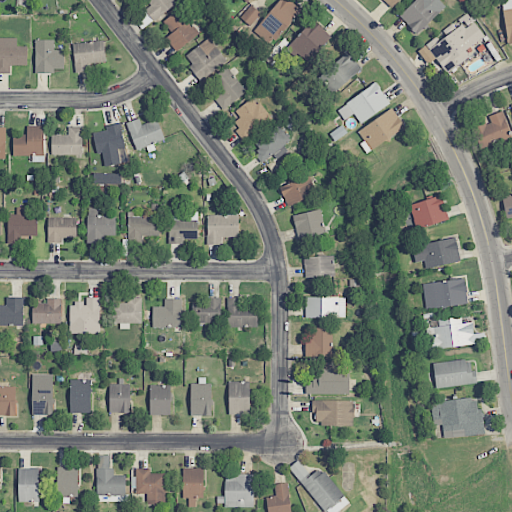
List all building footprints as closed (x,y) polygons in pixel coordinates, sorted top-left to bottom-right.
[(176,2),(174,0),(147,0),(152,5),(145,11),(154,22),(176,2)] [(280,0),(253,30),(270,46),(302,11),(289,0),(280,0)] [(383,0),(392,8),(399,0),(383,0)] [(446,7),(439,0),(415,0),(399,16),(417,35),(446,7)] [(511,0),(502,0),(507,43),(511,42),(511,0)] [(240,17),(250,26),(261,14),(251,5),(240,17)] [(165,38),(175,51),(199,35),(180,8),(163,21),(171,33),(165,38)] [(287,46),(304,64),(332,38),(315,20),(287,46)] [(485,36),(474,22),(465,28),(462,24),(440,40),(437,37),(418,51),(428,64),(436,58),(447,73),(469,58),(464,51),(485,36)] [(17,38),(0,37),(0,73),(11,73),(11,65),(27,66),(27,46),(17,46),(17,38)] [(186,56),(192,64),(188,66),(201,82),(227,61),(209,37),(186,56)] [(64,69),(64,50),(54,50),(54,39),(35,40),(36,73),(55,73),(55,69),(64,69)] [(75,72),(89,71),(89,63),(106,62),(104,40),(73,43),(75,72)] [(318,74),(331,93),(362,72),(349,53),(318,74)] [(213,98),(223,111),(247,92),(226,67),(210,80),(220,92),(213,98)] [(361,124),(390,103),(375,83),(337,110),(344,120),(354,114),(361,124)] [(235,111),(240,118),(232,123),(244,140),(272,120),(255,96),(235,111)] [(367,154),(405,127),(392,108),(358,132),(364,141),(360,144),(367,154)] [(480,150),(511,138),(502,111),(486,117),(486,119),(471,124),(480,150)] [(137,151),(147,147),(148,148),(165,141),(157,119),(142,125),(139,118),(126,123),(137,151)] [(94,133),(100,161),(127,154),(120,123),(105,126),(106,130),(94,133)] [(255,154),(261,163),(274,154),(277,159),(287,152),(283,145),(290,141),(279,125),(254,141),(260,150),(255,154)] [(44,156),(44,126),(27,126),(27,134),(13,134),(13,156),(44,156)] [(83,127),(68,126),(68,135),(52,135),(51,155),(82,155),(83,127)] [(92,183),(109,184),(109,173),(92,173),(92,183)] [(280,184),(285,204),(316,197),(311,176),(280,184)] [(511,192),(502,194),(506,218),(511,217),(511,192)] [(410,203),(415,228),(447,221),(442,196),(410,203)] [(116,216),(98,215),(98,208),(87,208),(87,243),(103,243),(104,236),(116,236),(116,216)] [(38,235),(37,209),(17,210),(17,214),(8,215),(8,243),(21,243),(21,236),(38,235)] [(298,240),(326,233),(320,209),(292,216),(298,240)] [(127,243),(142,244),(142,236),(159,236),(159,216),(142,216),(142,211),(128,211),(127,243)] [(198,212),(168,211),(168,243),(184,244),(184,239),(197,240),(198,212)] [(238,237),(239,215),(207,215),(206,245),(222,245),(222,237),(238,237)] [(63,242),(63,238),(77,238),(76,217),(47,218),(48,243),(63,242)] [(461,261),(456,237),(412,246),(416,262),(424,261),(426,268),(461,261)] [(305,277),(335,276),(334,255),(304,257),(305,277)] [(467,306),(466,280),(423,282),(425,307),(467,306)] [(0,325),(23,326),(23,297),(6,297),(6,306),(0,305),(0,325)] [(70,306),(69,334),(99,334),(100,298),(86,297),(86,306),(70,306)] [(221,323),(221,297),(200,298),(200,302),(191,302),(191,323),(221,323)] [(227,327),(257,328),(258,304),(239,304),(239,298),(227,297),(227,327)] [(305,317),(345,318),(345,297),(306,297),(305,317)] [(61,299),(47,298),(47,304),(33,303),(32,324),(61,324),(61,299)] [(141,298),(127,298),(127,303),(115,303),(115,329),(129,329),(129,323),(142,323),(141,298)] [(181,299),(164,299),(164,307),(152,307),(152,327),(181,328),(181,299)] [(429,350),(480,344),(478,333),(473,334),(472,322),(462,324),(461,317),(438,319),(439,327),(426,328),(429,350)] [(332,356),(332,327),(311,328),(311,340),(307,340),(307,357),(332,356)] [(477,383),(475,370),(471,370),(470,359),(433,363),(435,388),(477,383)] [(306,394),(349,394),(350,369),(314,369),(314,381),(306,381),(306,394)] [(32,415),(53,414),(52,374),(32,375),(32,415)] [(210,415),(210,378),(198,378),(198,383),(190,383),(191,415),(210,415)] [(71,413),(91,413),(90,380),(69,380),(71,413)] [(229,415),(250,414),(249,381),(228,382),(229,415)] [(130,384),(109,384),(109,412),(130,413),(130,384)] [(171,385),(150,385),(150,415),(170,415),(171,385)] [(16,386),(0,386),(0,415),(16,415),(16,386)] [(431,401),(433,426),(442,425),(443,437),(484,434),(482,408),(477,408),(477,398),(431,401)] [(354,425),(353,400),(314,401),(314,426),(354,425)] [(125,496),(126,476),(111,475),(111,455),(97,455),(96,495),(125,496)] [(324,511),(333,511),(347,501),(321,467),(310,475),(298,460),(289,467),(324,511)] [(57,496),(77,496),(78,467),(58,467),(57,496)] [(19,505),(32,504),(32,501),(39,500),(39,468),(18,469),(19,505)] [(150,474),(150,468),(135,469),(136,494),(147,493),(147,504),(165,504),(165,473),(150,474)] [(196,507),(196,498),(204,498),(203,468),(183,469),(184,499),(188,499),(188,507),(196,507)] [(253,507),(254,475),(225,474),(225,507),(253,507)] [(276,496),(266,498),(268,511),(291,511),(286,482),(274,484),(276,496)]
